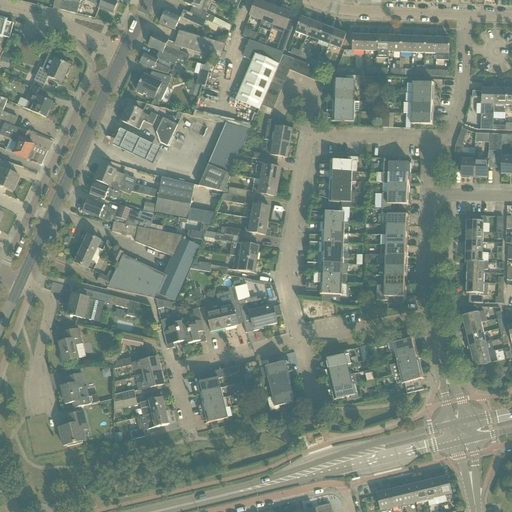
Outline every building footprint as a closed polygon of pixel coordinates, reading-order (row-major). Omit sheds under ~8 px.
[(113,15),(118,4),(109,0),(70,0),(70,1),(65,0),(62,0),(60,10),(77,15),(79,5),(81,0),(82,0),(99,7),(98,9),(113,15)] [(207,0),(186,0),(185,3),(192,7),(189,14),(191,14),(202,20),(205,14),(211,2),(207,0)] [(236,13),(238,9),(242,0),(241,0),(225,0),(223,7),(236,13)] [(262,21),(267,6),(255,2),(250,17),(262,21)] [(273,26),(279,11),(267,6),(262,21),(273,26)] [(178,23),(183,26),(185,26),(187,21),(165,11),(164,15),(163,14),(160,20),(161,20),(160,24),(175,30),(178,23)] [(291,15),(279,11),(273,26),(286,30),(291,15)] [(202,20),(191,14),(187,21),(204,29),(204,27),(216,33),(218,27),(212,24),(202,20)] [(212,24),(215,18),(205,14),(202,20),(212,24)] [(307,37),(312,23),(301,19),(295,33),(307,37)] [(1,49),(4,37),(9,39),(13,24),(0,20),(0,60),(5,50),(1,49)] [(286,29),(286,30),(291,32),(295,23),(289,21),(286,29)] [(318,42),(323,27),(312,23),(307,37),(318,42)] [(329,46),(335,31),(323,27),(318,42),(329,46)] [(245,30),(242,36),(254,41),(257,35),(245,30)] [(346,36),(335,31),(329,46),(341,50),(346,36)] [(222,53),(224,45),(179,32),(175,45),(174,46),(181,49),(185,50),(195,53),(220,60),(222,53)] [(189,57),(166,46),(168,42),(153,35),(148,46),(159,51),(163,53),(175,58),(177,59),(187,61),(189,57)] [(364,52),(365,37),(353,36),(352,51),(364,52)] [(376,52),(377,37),(365,37),(364,52),(376,52)] [(376,59),(388,59),(389,53),(389,46),(389,38),(377,37),(376,52),(376,59)] [(400,53),(401,38),(389,38),(389,46),(389,53),(400,53)] [(412,54),(413,38),(401,38),(400,53),(412,54)] [(424,54),(425,39),(413,38),(412,54),(424,54)] [(260,39),(258,44),(265,47),(268,42),(260,39)] [(437,55),(437,39),(425,39),(424,54),(437,55)] [(449,61),(449,40),(437,39),(437,55),(436,61),(449,61)] [(281,40),(277,51),(283,54),(287,42),(281,40)] [(260,111),(262,106),(264,100),(266,95),(269,89),(271,84),(274,78),(276,73),(279,66),(283,56),(283,54),(276,51),(265,47),(258,44),(249,41),(247,47),(245,48),(246,50),(243,57),(252,61),(235,100),(260,111)] [(176,62),(177,59),(175,58),(163,53),(159,51),(157,57),(174,65),(176,62)] [(4,53),(1,61),(8,64),(11,56),(4,53)] [(156,64),(158,60),(145,54),(139,64),(153,71),(168,74),(170,70),(156,64)] [(290,71),(294,60),(283,56),(279,66),(290,71)] [(295,74),(300,62),(294,60),(290,71),(295,74)] [(70,70),(68,69),(69,67),(63,65),(64,64),(61,63),(61,64),(56,61),(50,73),(40,69),(34,81),(45,86),(49,78),(61,84),(65,76),(67,77),(68,75),(69,72),(70,70)] [(313,61),(311,66),(311,67),(317,69),(320,70),(322,64),(313,61)] [(301,76),(306,64),(300,62),(295,74),(301,76)] [(311,67),(309,65),(306,64),(301,76),(306,78),(311,67)] [(322,64),(320,70),(323,71),(328,73),(330,68),(322,64)] [(202,65),(196,84),(205,87),(211,67),(202,65)] [(287,77),(290,71),(279,66),(276,73),(287,77)] [(312,81),(317,69),(311,67),(306,78),(312,81)] [(317,83),(323,71),(320,70),(317,69),(312,81),(317,83)] [(161,86),(167,89),(169,84),(171,78),(152,72),(149,78),(143,76),(136,91),(138,92),(137,94),(143,96),(143,95),(154,100),(155,99),(157,100),(156,101),(160,103),(164,95),(158,92),(161,86)] [(284,83),(287,77),(276,73),(274,78),(284,83)] [(331,81),(331,82),(334,82),(334,86),(332,86),(332,91),(355,92),(356,78),(351,77),(339,77),(339,81),(331,81)] [(282,88),(284,83),(274,78),(271,84),(282,88)] [(280,94),(282,88),(271,84),(269,89),(280,94)] [(412,84),(412,95),(434,95),(435,84),(421,84),(412,84)] [(52,103),(42,99),(45,92),(32,86),(26,101),(31,103),(28,111),(46,118),(52,103)] [(277,99),(280,94),(269,89),(266,95),(277,99)] [(493,123),(493,114),(494,90),(482,90),(481,105),(484,105),(483,115),(481,115),(480,131),(490,131),(493,131),(493,126),(493,123)] [(505,110),(506,91),(494,90),(493,114),(505,114),(506,110),(505,110)] [(330,102),(355,102),(355,92),(332,91),(332,97),(334,98),(334,101),(330,101),(330,102)] [(275,105),(277,99),(266,95),(264,100),(275,105)] [(434,106),(434,95),(412,95),(412,105),(434,106)] [(7,100),(0,97),(0,120),(14,125),(17,118),(2,112),(7,100)] [(273,110),(275,105),(264,100),(262,106),(273,110)] [(331,112),(358,113),(359,103),(355,102),(330,102),(334,102),(334,106),(331,106),(331,112)] [(434,116),(434,106),(412,105),(411,115),(434,116)] [(270,115),(273,110),(262,106),(260,111),(270,115)] [(121,123),(133,128),(139,131),(144,122),(153,126),(157,116),(151,114),(149,117),(142,114),(142,113),(128,107),(121,123)] [(329,121),(329,122),(349,123),(349,127),(354,127),(354,113),(331,112),(331,117),(333,118),(333,122),(329,121)] [(211,115),(210,120),(224,123),(225,118),(211,115)] [(411,115),(411,130),(415,130),(415,125),(433,126),(434,116),(411,115)] [(163,119),(157,133),(160,144),(167,147),(177,126),(163,119)] [(268,121),(265,141),(267,141),(273,142),(289,145),(292,130),(280,128),(281,124),(284,124),(284,123),(268,121)] [(3,123),(0,130),(0,137),(17,145),(13,155),(26,161),(27,158),(30,159),(31,157),(32,155),(33,153),(30,152),(33,145),(24,141),(28,132),(3,123)] [(235,165),(239,157),(250,130),(226,124),(224,130),(237,136),(221,173),(207,167),(199,187),(209,190),(223,193),(224,189),(235,165)] [(118,127),(111,144),(151,162),(159,146),(118,127)] [(468,131),(462,129),(455,147),(454,167),(461,168),(461,179),(470,179),(470,178),(474,178),(475,160),(475,155),(463,155),(463,147),(462,147),(468,131)] [(286,159),(289,145),(273,142),(267,141),(266,150),(263,150),(262,155),(254,153),(253,159),(277,163),(277,162),(274,162),(275,157),(286,159)] [(252,159),(239,157),(235,165),(251,167),(252,159)] [(511,175),(511,158),(507,159),(507,157),(501,157),(501,175),(511,175)] [(358,158),(347,158),(347,162),(328,161),(328,162),(332,162),(332,166),(329,166),(329,172),(357,173),(357,162),(358,162),(358,158)] [(384,159),(384,163),(388,164),(388,174),(411,175),(411,164),(398,164),(398,160),(384,159)] [(13,165),(0,160),(0,187),(13,193),(19,178),(9,173),(13,165)] [(475,160),(474,178),(487,179),(488,160),(475,160)] [(130,196),(131,193),(158,199),(155,212),(187,220),(195,186),(162,178),(159,191),(135,185),(134,187),(122,182),(125,176),(101,166),(95,181),(109,187),(109,188),(119,192),(119,191),(130,196)] [(281,170),(267,167),(263,167),(256,166),(255,173),(262,175),(261,181),(277,183),(280,170),(281,171),(281,170)] [(357,173),(329,172),(329,177),(331,178),(331,182),(327,182),(351,183),(356,183),(357,173)] [(411,175),(388,174),(383,174),(382,184),(387,184),(410,185),(411,175)] [(275,197),(277,183),(261,181),(259,187),(253,186),(252,193),(258,194),(258,195),(276,198),(276,197),(275,197)] [(351,193),(351,183),(327,182),(331,183),(331,186),(329,187),(328,192),(351,193)] [(118,194),(106,189),(94,184),(89,195),(104,201),(106,196),(116,200),(118,194)] [(410,195),(410,185),(387,184),(387,194),(410,195)] [(229,188),(228,195),(231,196),(246,198),(247,191),(229,188)] [(351,193),(328,192),(328,202),(326,202),(326,203),(333,203),(333,208),(325,208),(349,209),(356,209),(357,193),(351,193)] [(410,195),(387,194),(382,194),(382,210),(387,210),(402,211),(402,206),(410,206),(410,195)] [(244,205),(246,198),(231,196),(230,203),(244,205)] [(138,213),(121,206),(118,213),(107,208),(106,211),(103,210),(104,206),(88,200),(82,213),(99,219),(107,221),(106,221),(114,223),(133,227),(149,230),(152,217),(138,213)] [(147,204),(145,212),(153,214),(155,205),(147,204)] [(252,211),(251,219),(267,222),(270,208),(249,205),(248,211),(252,211)] [(344,224),(349,224),(349,209),(325,208),(325,213),(320,213),(320,214),(322,214),(322,217),(319,218),(319,223),(344,224)] [(402,216),(402,211),(387,210),(382,210),(386,215),(386,226),(409,227),(409,216),(402,216)] [(466,222),(466,232),(483,233),(483,224),(486,224),(486,218),(475,218),(475,223),(466,222)] [(265,236),(267,222),(251,219),(250,227),(246,226),(244,233),(265,236)] [(179,293),(202,241),(187,238),(166,233),(149,230),(133,227),(114,223),(112,233),(130,237),(136,238),(135,243),(172,258),(165,273),(123,255),(117,267),(114,273),(107,288),(108,288),(107,289),(155,300),(162,301),(174,304),(179,293)] [(344,234),(344,224),(319,223),(319,229),(321,229),(321,233),(319,233),(319,234),(344,234)] [(408,237),(409,227),(386,226),(386,236),(408,237)] [(239,237),(240,230),(226,228),(224,235),(233,237),(239,237)] [(189,230),(187,238),(202,241),(205,234),(200,233),(189,230)] [(207,232),(204,238),(215,240),(215,241),(232,244),(233,237),(224,235),(207,232)] [(482,243),(483,233),(466,232),(465,243),(482,243)] [(343,245),(344,234),(319,234),(323,234),(323,238),(321,238),(321,244),(343,245)] [(100,258),(106,245),(88,236),(81,250),(100,258)] [(408,247),(408,237),(386,236),(382,236),(381,246),(385,246),(408,247)] [(482,253),(482,243),(465,243),(465,253),(482,253)] [(240,258),(257,261),(259,247),(237,244),(236,250),(241,251),(240,258)] [(343,255),(343,245),(321,244),(321,249),(323,250),(322,254),(319,253),(319,254),(343,255)] [(408,257),(408,247),(385,246),(385,256),(408,257)] [(93,272),(100,258),(81,250),(75,263),(93,272)] [(117,267),(123,255),(124,253),(116,250),(110,263),(117,267)] [(482,263),(482,253),(465,253),(465,264),(467,264),(467,263),(488,264),(488,263),(482,263)] [(348,255),(343,255),(319,254),(322,254),(322,258),(320,259),(320,264),(347,265),(348,255)] [(407,267),(408,257),(385,256),(385,267),(407,267)] [(257,261),(240,258),(235,257),(233,271),(254,275),(257,261)] [(488,269),(488,264),(467,263),(467,264),(467,274),(484,274),(484,270),(487,270),(488,269)] [(210,266),(210,267),(193,264),(192,270),(227,276),(228,269),(210,266)] [(347,275),(347,265),(320,264),(320,270),(322,270),(322,274),(318,274),(347,275)] [(407,278),(407,267),(385,267),(384,277),(407,278)] [(107,288),(114,273),(110,271),(107,278),(100,275),(96,283),(107,288)] [(347,286),(347,275),(318,274),(318,275),(322,275),(322,279),(320,279),(319,285),(347,286)] [(483,284),(484,274),(467,274),(466,284),(483,284)] [(407,288),(407,278),(384,277),(384,287),(407,288)] [(487,297),(488,285),(483,284),(466,284),(466,294),(469,295),(468,304),(483,304),(483,296),(487,297)] [(238,287),(235,288),(238,300),(238,302),(242,318),(243,318),(250,316),(254,332),(259,331),(258,329),(262,328),(262,330),(264,330),(263,327),(277,324),(273,307),(271,307),(272,308),(268,309),(265,298),(257,301),(256,298),(250,299),(247,285),(238,287)] [(347,286),(319,285),(319,290),(321,291),(321,294),(317,294),(317,295),(347,296),(347,286)] [(232,302),(218,305),(220,311),(224,330),(238,327),(238,325),(236,319),(242,318),(238,302),(238,300),(235,288),(235,287),(228,288),(232,302)] [(406,298),(407,288),(384,287),(377,287),(376,302),(388,302),(388,298),(406,298)] [(201,288),(194,290),(199,309),(206,308),(201,288)] [(109,306),(110,302),(111,297),(97,294),(82,290),(80,298),(72,296),(69,310),(67,309),(65,317),(70,318),(72,319),(72,317),(91,322),(96,303),(109,306)] [(140,304),(111,297),(110,302),(113,303),(114,299),(117,300),(115,308),(128,311),(126,317),(136,320),(140,304)] [(164,308),(162,301),(155,300),(158,310),(164,308)] [(462,318),(464,328),(481,324),(486,323),(484,312),(478,314),(477,308),(463,308),(465,317),(462,318)] [(204,332),(199,309),(192,311),(194,318),(187,320),(187,324),(182,325),(186,341),(187,345),(200,342),(198,333),(204,332)] [(220,311),(206,314),(208,322),(210,333),(224,330),(220,311)] [(161,321),(167,350),(174,348),(178,347),(177,343),(186,341),(182,325),(180,317),(173,318),(174,321),(162,324),(161,321)] [(483,334),(481,324),(464,328),(467,338),(483,334)] [(85,357),(78,329),(61,333),(64,343),(59,344),(62,357),(60,357),(61,363),(63,363),(78,360),(78,359),(85,357)] [(486,344),(483,334),(467,338),(469,348),(486,344)] [(126,345),(142,348),(144,340),(122,336),(119,353),(124,354),(126,345)] [(392,344),(395,355),(417,350),(414,339),(392,344)] [(486,344),(469,348),(472,358),(494,353),(491,343),(486,344)] [(419,360),(417,350),(395,355),(397,365),(419,360)] [(498,363),(495,352),(494,353),(472,358),(474,368),(498,363)] [(326,371),(348,366),(352,365),(351,364),(350,364),(348,355),(322,361),(322,362),(325,361),(326,365),(325,366),(326,371)] [(143,369),(144,376),(161,372),(157,358),(137,363),(139,370),(143,369)] [(258,362),(259,366),(260,369),(265,368),(267,378),(289,373),(288,367),(286,367),(285,364),(289,363),(288,362),(274,365),(272,358),(258,362)] [(116,362),(116,364),(114,369),(114,370),(132,366),(131,359),(116,362)] [(422,370),(419,360),(397,365),(399,375),(422,370)] [(348,366),(326,371),(327,376),(329,376),(330,380),(326,381),(351,376),(348,366)] [(201,375),(201,376),(202,375),(204,382),(195,384),(195,385),(198,384),(199,388),(197,389),(199,394),(225,388),(223,378),(225,378),(223,370),(201,375)] [(424,379),(422,370),(399,375),(402,385),(403,385),(406,395),(422,391),(419,381),(424,379)] [(146,383),(137,385),(138,391),(151,388),(164,385),(161,372),(144,376),(146,383)] [(269,388),(293,382),(289,383),(289,379),(291,378),(289,373),(267,378),(269,388)] [(68,386),(61,387),(65,405),(72,403),(74,409),(91,405),(89,397),(87,387),(85,388),(82,374),(78,375),(66,378),(68,386)] [(355,375),(351,376),(326,381),(327,382),(330,381),(331,384),(329,385),(326,386),(327,392),(331,391),(355,385),(357,385),(355,375)] [(293,382),(269,388),(272,398),(294,392),(293,387),(291,387),(290,383),(293,382)] [(358,399),(355,385),(331,391),(332,396),(334,396),(335,400),(331,401),(346,398),(351,397),(351,400),(358,399)] [(228,398),(225,388),(199,394),(200,399),(202,399),(203,403),(199,404),(228,398)] [(114,404),(124,402),(136,398),(134,391),(114,396),(114,404)] [(294,392),(272,398),(274,408),(278,407),(298,402),(298,401),(294,402),(293,399),(295,398),(294,392)] [(138,406),(136,398),(124,402),(125,409),(138,406)] [(166,412),(163,398),(140,404),(143,417),(145,417),(151,415),(151,416),(166,412)] [(230,407),(228,398),(199,404),(200,405),(203,404),(204,408),(202,409),(203,414),(230,407)] [(230,407),(203,414),(205,419),(207,419),(208,423),(204,424),(204,425),(223,420),(224,423),(233,421),(230,407)] [(169,425),(166,412),(151,416),(151,415),(145,417),(149,430),(169,425)] [(59,429),(63,447),(85,442),(81,425),(86,424),(83,414),(64,418),(66,428),(59,429)] [(131,433),(132,441),(145,438),(143,430),(131,433)] [(439,479),(435,480),(440,497),(446,496),(446,498),(452,496),(447,478),(440,480),(439,479)] [(431,482),(424,483),(428,502),(434,500),(433,499),(440,497),(435,480),(431,481),(431,482)] [(412,485),(416,503),(417,505),(428,502),(424,483),(416,485),(416,484),(412,485)] [(416,503),(412,485),(407,486),(408,487),(401,489),(405,507),(410,506),(410,505),(416,503)] [(405,507),(401,489),(393,491),(393,490),(388,491),(393,509),(399,507),(400,509),(405,507)] [(393,509),(388,491),(384,492),(384,493),(377,495),(380,511),(385,511),(387,511),(386,510),(393,509)]
